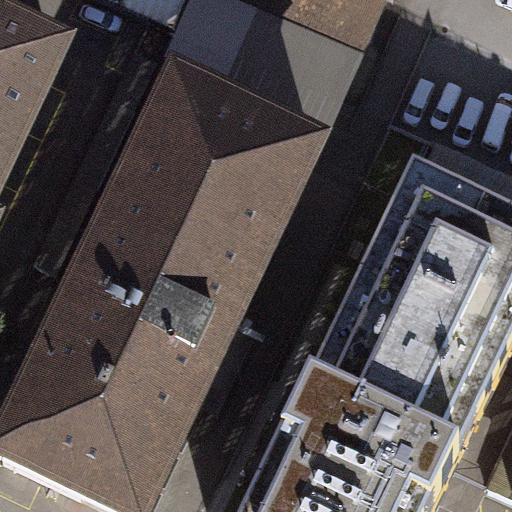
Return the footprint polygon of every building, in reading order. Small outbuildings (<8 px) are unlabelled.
[(382,0),(242,0),(361,51),(382,0)] [(0,187),(58,67),(0,39),(0,187)] [(58,280),(158,69),(136,58),(36,269),(58,280)] [(178,96),(1,466),(70,499),(97,511),(148,511),(316,162),(178,96)] [(511,223),(414,177),(253,511),(437,511),(511,355),(511,223)] [(511,442),(487,495),(511,505),(511,442)]
